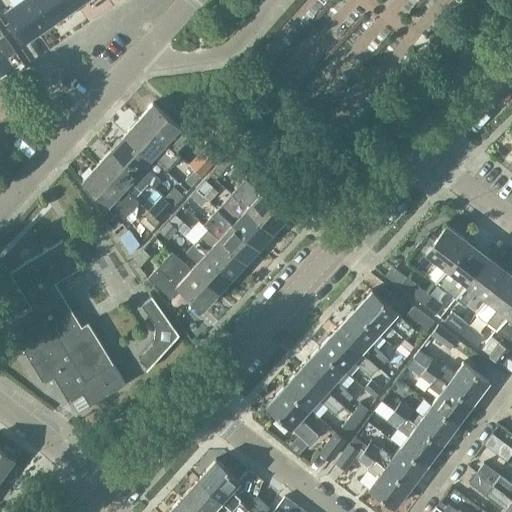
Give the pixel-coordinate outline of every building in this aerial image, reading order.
[(51,24),(33,0),(20,0),(4,12),(25,42),(51,24)] [(70,0),(33,0),(51,24),(76,7),(70,0)] [(15,52),(4,35),(0,37),(0,47),(6,57),(15,52)] [(448,55),(429,40),(419,53),(437,68),(448,55)] [(153,101),(138,117),(175,152),(183,144),(172,134),(180,126),(153,101)] [(138,117),(124,133),(150,157),(149,158),(164,172),(180,155),(175,152),(138,117)] [(124,133),(110,148),(147,183),(154,190),(162,181),(144,164),(149,158),(150,157),(124,133)] [(110,148),(96,164),(122,188),(129,181),(139,191),(147,183),(110,148)] [(213,161),(200,149),(187,163),(200,175),(213,161)] [(226,155),(215,168),(221,173),(232,160),(226,155)] [(122,188),(96,164),(82,179),(124,217),(138,202),(122,188)] [(198,175),(188,166),(179,176),(189,185),(198,175)] [(245,178),(231,193),(247,207),(246,207),(273,231),(287,216),(282,211),(268,198),(249,182),(245,178)] [(205,179),(196,189),(202,194),(211,185),(205,179)] [(163,198),(172,206),(182,195),(172,185),(162,197),(163,198)] [(200,204),(206,198),(202,194),(196,189),(190,195),(200,204)] [(231,193),(217,208),(259,247),(273,231),(246,207),(247,207),(231,193)] [(172,206),(163,198),(150,213),(158,220),(159,221),(172,206)] [(259,247),(217,208),(203,223),(207,227),(245,262),(259,247)] [(147,211),(139,220),(141,221),(150,230),(157,221),(158,220),(150,213),(149,212),(147,211)] [(184,223),(174,214),(168,220),(178,229),(184,223)] [(176,228),(167,221),(158,231),(167,239),(176,228)] [(423,237),(406,259),(425,273),(434,260),(445,268),(467,239),(446,223),(436,236),(431,243),(423,237)] [(207,227),(193,243),(231,277),(245,262),(207,227)] [(127,229),(118,236),(130,252),(139,243),(128,228),(127,229)] [(23,350),(23,349),(43,382),(53,376),(68,401),(82,393),(89,404),(121,384),(124,382),(112,362),(87,322),(81,326),(54,281),(80,266),(70,249),(63,237),(9,270),(31,306),(5,322),(23,350)] [(467,239),(445,268),(435,281),(455,297),(487,255),(467,239)] [(231,277),(193,243),(186,251),(197,261),(190,268),(217,292),(231,277)] [(149,255),(142,249),(133,259),(138,266),(149,255)] [(217,292),(190,268),(171,250),(164,257),(147,276),(170,298),(181,287),(203,307),(217,292)] [(487,255),(455,297),(466,305),(476,292),(486,299),(508,270),(487,255)] [(486,299),(475,313),(496,329),(496,328),(511,306),(511,273),(508,270),(486,299)] [(418,299),(424,291),(405,277),(399,285),(418,299)] [(354,308),(378,330),(387,320),(405,337),(413,328),(371,289),(354,308)] [(424,291),(418,299),(436,313),(442,304),(424,291)] [(178,334),(151,294),(150,295),(151,297),(141,304),(154,323),(152,342),(137,358),(147,367),(145,368),(146,369),(178,334)] [(433,319),(412,304),(404,314),(425,330),(433,319)] [(511,306),(496,328),(511,339),(511,306)] [(354,308),(336,327),(378,365),(386,356),(382,352),(377,347),(385,338),(377,330),(378,330),(354,308)] [(461,332),(467,324),(451,312),(445,320),(461,332)] [(438,323),(429,334),(437,339),(449,348),(457,337),(438,323)] [(483,336),(467,324),(461,332),(477,344),(483,336)] [(378,365),(336,327),(319,346),(343,368),(352,358),(370,374),(378,365)] [(495,330),(481,348),(489,355),(503,336),(495,330)] [(403,337),(395,347),(405,355),(413,345),(403,337)] [(319,346),(301,365),(343,403),(351,394),(334,378),(343,368),(319,346)] [(447,382),(472,401),(488,380),(463,361),(454,372),(443,364),(441,366),(426,354),(418,349),(413,356),(426,366),(447,382)] [(426,366),(413,356),(406,365),(417,374),(419,375),(430,382),(428,385),(439,393),(431,403),(456,422),(472,401),(447,382),(426,366)] [(343,403),(301,365),(284,384),(308,406),(318,396),(335,412),(343,403)] [(373,397),(382,388),(371,378),(363,387),(373,397)] [(308,406),(284,384),(266,403),(299,434),(292,442),(301,450),(308,442),(317,432),(299,416),(308,406)] [(396,402),(385,393),(380,399),(392,408),(396,402)] [(394,408),(406,416),(412,408),(400,399),(394,408)] [(352,411),(359,418),(367,408),(359,401),(352,411)] [(392,408),(383,402),(377,409),(386,416),(392,408)] [(431,403),(416,424),(441,443),(456,422),(431,403)] [(441,443),(416,424),(406,416),(394,408),(387,417),(399,425),(397,428),(407,435),(400,445),(425,463),(441,443)] [(359,418),(352,411),(341,426),(349,432),(359,418)] [(329,459),(345,438),(334,430),(319,450),(329,459)] [(491,433),(484,443),(492,449),(500,439),(492,433),(491,433)] [(425,463),(400,445),(392,455),(381,447),(380,449),(369,441),(363,449),(409,484),(425,463)] [(358,450),(348,442),(334,461),(344,468),(358,450)] [(0,446),(0,475),(14,457),(0,446)] [(409,484),(363,449),(356,458),(367,466),(366,467),(377,476),(368,487),(393,505),(409,484)] [(221,500),(229,508),(233,511),(251,511),(244,506),(238,500),(240,498),(230,490),(239,480),(215,458),(197,478),(221,500)] [(511,482),(483,461),(476,471),(511,497),(511,482)] [(511,511),(511,497),(476,471),(468,481),(504,507),(500,511),(511,511)] [(197,478),(180,497),(195,511),(209,511),(221,500),(197,478)] [(256,494),(244,506),(251,511),(264,511),(269,506),(256,494)] [(195,511),(180,497),(166,511),(195,511)]
